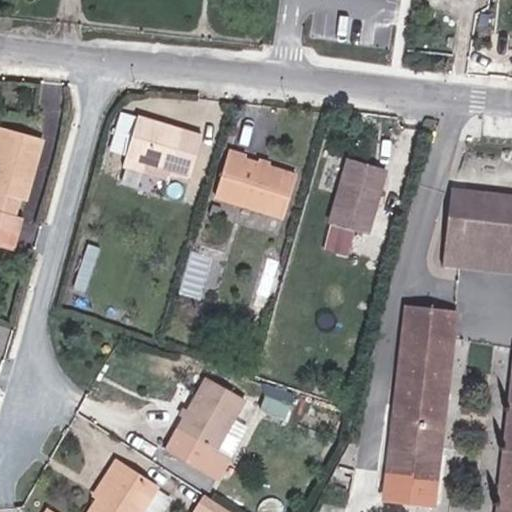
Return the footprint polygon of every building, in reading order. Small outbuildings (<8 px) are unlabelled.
[(169,170),(168,175),(189,181),(202,136),(137,117),(122,166),(145,173),(148,163),(169,170)] [(0,242),(7,244),(15,215),(19,197),(28,200),(43,141),(0,129),(0,242)] [(283,219),(296,176),(228,154),(214,197),(283,219)] [(333,224),(362,233),(368,235),(387,173),(347,161),(329,223),(333,224)] [(511,196),(450,190),(441,265),(511,272),(511,196)] [(15,215),(7,244),(14,246),(22,217),(15,215)] [(358,249),(362,233),(333,224),(328,240),(358,249)] [(272,310),(282,262),(262,258),(252,306),(272,310)] [(391,442),(440,453),(456,313),(405,307),(391,442)] [(230,459),(217,452),(235,420),(246,400),(205,378),(164,452),(217,482),(230,459)] [(511,381),(503,467),(511,469),(511,381)] [(262,408),(287,416),(295,391),(270,383),(262,408)] [(235,420),(217,452),(230,459),(248,428),(235,420)] [(437,480),(440,453),(391,442),(386,474),(437,480)] [(115,462),(107,474),(111,477),(98,498),(88,511),(141,511),(156,488),(115,462)] [(511,511),(511,469),(503,467),(496,511),(511,511)] [(94,495),(98,498),(111,477),(107,474),(94,495)] [(437,480),(386,474),(384,497),(435,503),(437,480)] [(229,511),(205,496),(197,509),(201,511),(229,511)]
